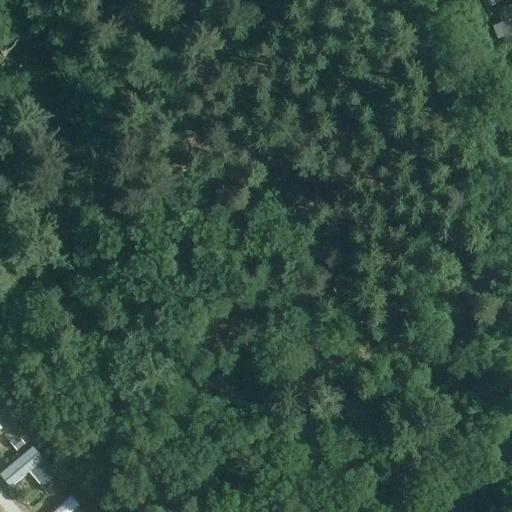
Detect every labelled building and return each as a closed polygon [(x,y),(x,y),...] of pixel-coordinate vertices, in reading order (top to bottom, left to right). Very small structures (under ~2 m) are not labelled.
[(496,2),(484,6),(488,15),(499,11),(499,5),(496,2)] [(10,402),(0,411),(0,434),(22,415),(10,402)] [(10,443),(17,451),(25,443),(18,436),(10,443)] [(43,481),(56,471),(42,452),(11,476),(18,486),(36,472),(43,481)] [(41,488),(47,495),(55,487),(49,480),(41,488)] [(76,493),(56,511),(77,511),(86,504),(76,493)]
